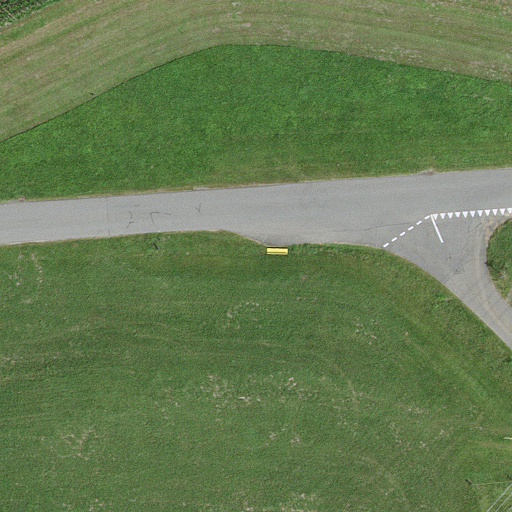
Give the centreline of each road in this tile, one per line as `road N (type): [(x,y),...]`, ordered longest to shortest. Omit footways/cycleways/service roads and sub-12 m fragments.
road 1 (unclassified): [(0,227),(420,198)]
road 2 (residential): [(511,326),(467,278),(420,198)]
